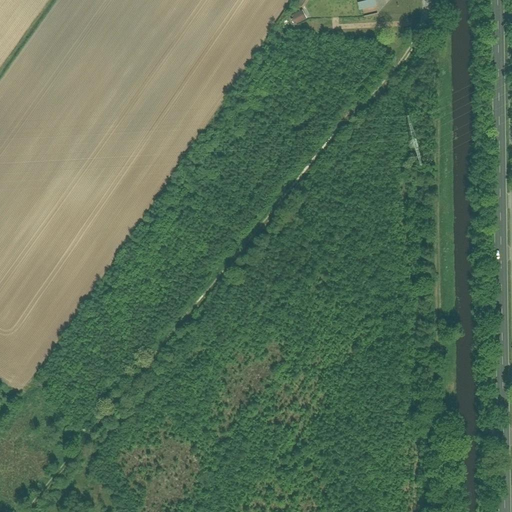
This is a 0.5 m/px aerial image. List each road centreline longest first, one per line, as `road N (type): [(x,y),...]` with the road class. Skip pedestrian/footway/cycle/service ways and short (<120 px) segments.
road 1 (tertiary): [(498,0),(505,511)]
road 2 (unknown): [(393,73),(394,511)]
